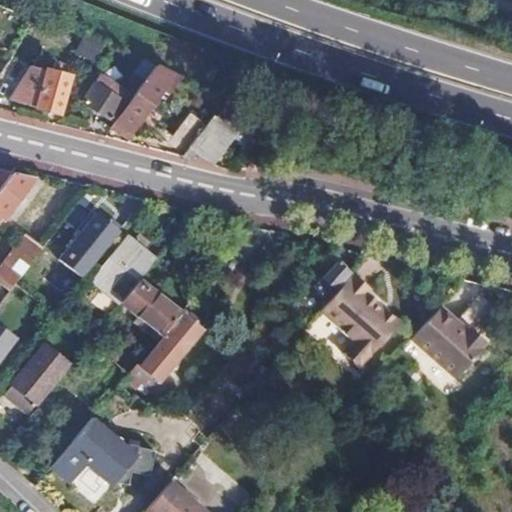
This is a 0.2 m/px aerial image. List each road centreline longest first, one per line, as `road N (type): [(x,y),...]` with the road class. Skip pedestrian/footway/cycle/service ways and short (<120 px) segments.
road 1 (secondary): [(511,254),(0,135)]
road 2 (primary): [(140,0),(511,124)]
road 3 (primary): [(511,86),(255,0)]
